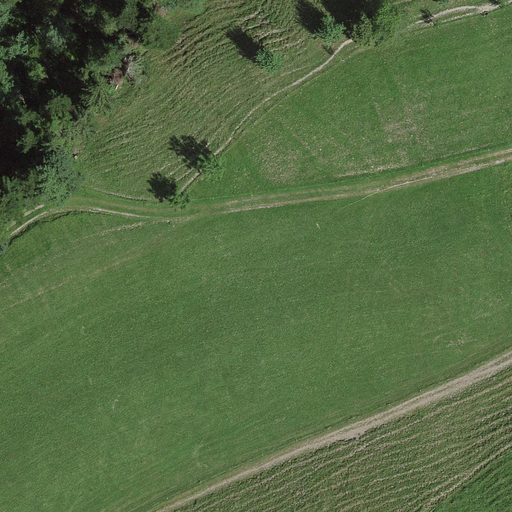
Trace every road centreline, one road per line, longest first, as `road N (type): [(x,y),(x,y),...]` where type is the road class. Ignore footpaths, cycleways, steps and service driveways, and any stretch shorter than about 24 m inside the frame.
road 1 (track): [(511,156),(357,194),(179,215),(49,204),(0,239)]
road 2 (track): [(159,511),(511,354)]
